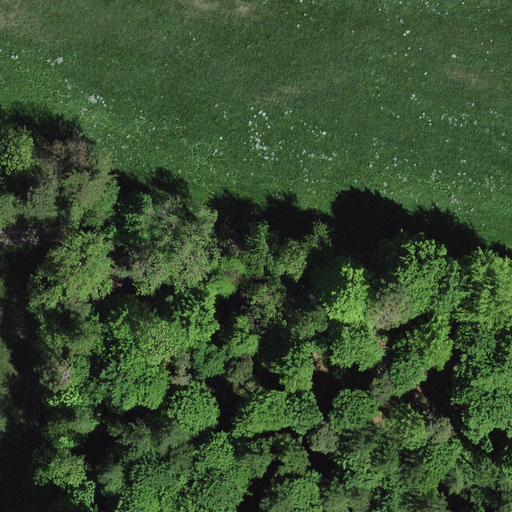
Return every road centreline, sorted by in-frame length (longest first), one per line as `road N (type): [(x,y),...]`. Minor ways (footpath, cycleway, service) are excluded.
road 1 (track): [(0,238),(74,239),(114,259),(331,311),(418,380),(511,391)]
road 2 (track): [(99,511),(114,259)]
